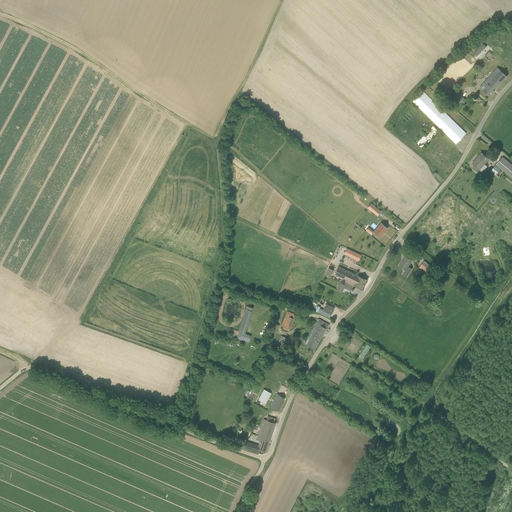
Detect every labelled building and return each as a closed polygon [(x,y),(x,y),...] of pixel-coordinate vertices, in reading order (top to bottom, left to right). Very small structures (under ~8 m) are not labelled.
[(474,53),(477,56),(486,47),(483,43),(474,53)] [(489,96),(507,76),(503,72),(497,67),(479,88),(482,90),(489,96)] [(412,101),(456,143),(466,134),(422,91),(412,101)] [(433,125),(416,143),(423,148),(439,131),(433,125)] [(472,163),(480,169),(489,158),(481,152),(478,156),(480,157),(474,164),(473,163),(472,163)] [(511,164),(502,157),(496,165),(511,178),(511,164)] [(495,165),(491,170),(496,174),(500,169),(495,165)] [(381,211),(371,203),(368,207),(377,215),(381,211)] [(373,232),(380,237),(387,228),(380,222),(373,232)] [(361,255),(347,248),(345,253),(354,257),(353,258),(358,260),(361,255)] [(404,271),(409,274),(413,268),(409,266),(412,260),(405,256),(403,259),(404,259),(400,266),(399,265),(399,266),(405,269),(404,271)] [(439,282),(444,276),(424,261),(419,267),(439,282)] [(346,279),(346,280),(351,282),(352,280),(354,281),(355,279),(357,279),(358,276),(338,267),(336,271),(334,271),(333,273),(335,274),(346,279)] [(358,276),(357,279),(355,279),(354,281),(352,280),(351,282),(346,280),(343,284),(341,283),(337,289),(342,292),(345,285),(352,289),(354,285),(362,289),(366,279),(358,276)] [(323,310),(323,311),(331,315),(334,308),(326,304),(323,310)] [(331,315),(323,311),(323,310),(319,308),(317,313),(329,318),(331,315)] [(245,333),(252,311),(245,309),(237,338),(249,342),(251,335),(245,333)] [(314,350),(322,335),(329,324),(319,319),(308,338),(311,339),(307,345),(314,350)] [(274,339),(279,325),(273,323),(268,337),(274,339)] [(271,393),(264,389),(259,398),(263,400),(262,402),(266,404),(271,393)] [(283,401),(285,398),(277,394),(271,406),(279,411),(284,402),(283,401)] [(266,452),(270,440),(275,423),(263,419),(257,440),(260,441),(258,446),(246,442),(244,447),(257,451),(257,449),(266,452)]
